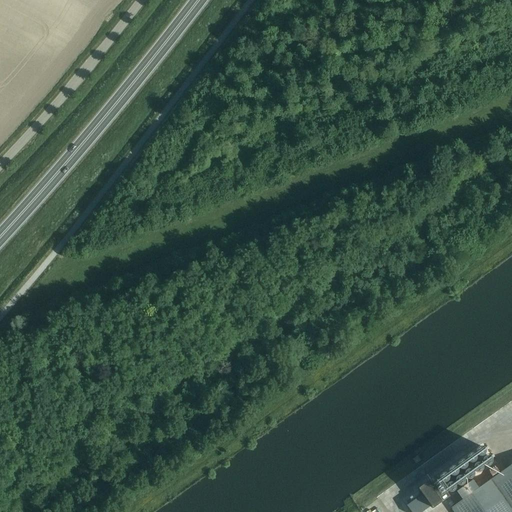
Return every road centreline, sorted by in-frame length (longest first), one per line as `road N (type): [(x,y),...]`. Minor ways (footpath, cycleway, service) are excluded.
road 1 (trunk): [(0,236),(198,0)]
road 2 (unclassified): [(0,160),(135,0)]
